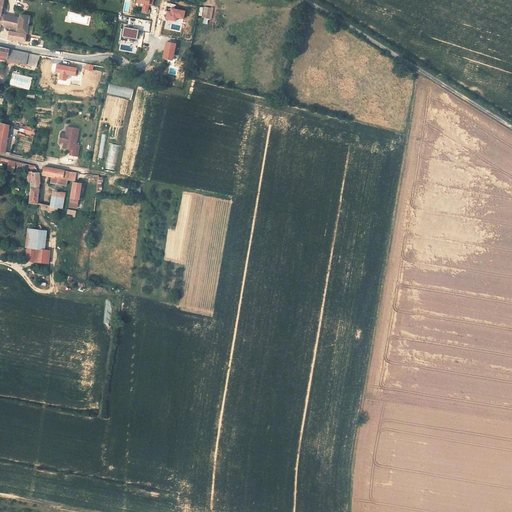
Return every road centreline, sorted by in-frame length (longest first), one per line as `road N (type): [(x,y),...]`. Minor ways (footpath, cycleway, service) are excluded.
road 1 (unclassified): [(307,0),(511,126)]
road 2 (residential): [(0,41),(135,64),(150,56),(154,40)]
